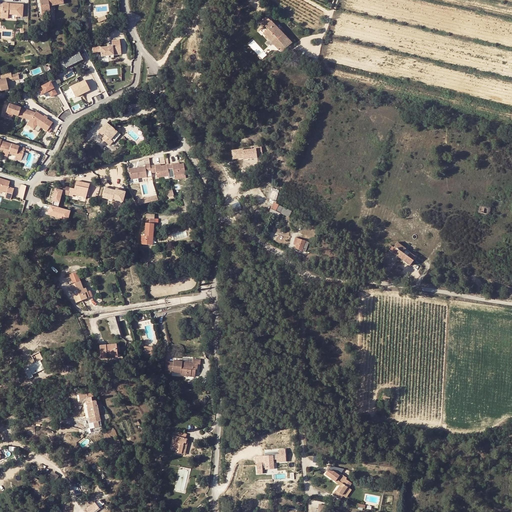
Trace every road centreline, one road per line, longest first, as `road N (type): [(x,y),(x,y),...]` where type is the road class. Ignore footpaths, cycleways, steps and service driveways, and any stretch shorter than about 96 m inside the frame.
road 1 (residential): [(222,217),(326,276),(511,302)]
road 2 (residential): [(213,297),(215,511)]
road 3 (residential): [(37,175),(70,117),(131,89),(138,44)]
road 4 (residential): [(186,143),(64,177),(37,175)]
road 5 (residential): [(213,297),(120,311),(94,323)]
